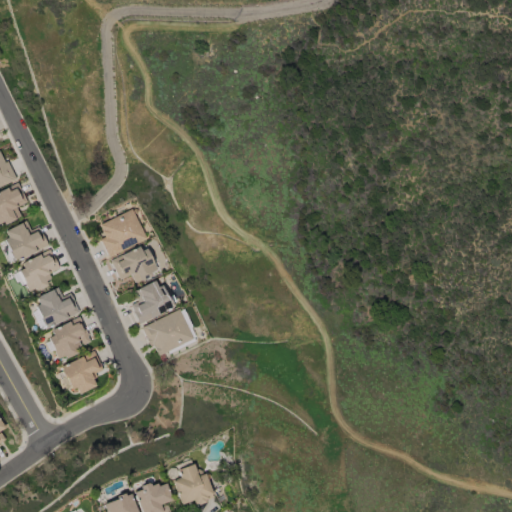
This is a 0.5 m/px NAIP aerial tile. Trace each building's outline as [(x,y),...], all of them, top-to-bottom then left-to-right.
[(0,185),(0,156),(3,163),(4,162),(13,179),(0,185)] [(19,216),(2,224),(1,221),(0,221),(0,189),(16,182),(25,202),(15,207),(19,216)] [(145,238),(107,257),(98,240),(103,237),(100,231),(101,231),(98,225),(131,208),(145,238)] [(29,230),(37,227),(46,245),(12,262),(10,258),(5,260),(0,250),(0,247),(4,246),(1,239),(6,237),(3,231),(24,220),(29,230)] [(145,248),(155,269),(149,272),(150,275),(133,283),(129,275),(118,280),(108,260),(137,246),(139,251),(145,248)] [(34,291),(32,289),(26,292),(22,284),(18,286),(16,282),(14,283),(10,275),(16,272),(15,271),(21,268),(19,263),(48,249),(57,268),(46,274),(48,278),(43,281),(45,285),(34,291)] [(131,307),(141,302),(135,289),(156,279),(170,308),(138,322),(131,307)] [(77,312),(44,328),(44,327),(39,329),(30,310),(34,309),(32,306),(37,304),(33,298),(50,289),(51,290),(55,288),(60,297),(68,293),(73,302),(72,302),(77,312)] [(139,327),(178,308),(179,310),(182,309),(191,327),(190,327),(196,340),(167,354),(165,351),(157,355),(152,344),(148,345),(139,327)] [(65,358),(63,355),(56,359),(52,350),(47,352),(43,343),(47,341),(45,338),(51,335),(49,330),(78,316),(87,336),(86,337),(88,341),(81,345),(78,340),(76,341),(79,345),(73,348),(75,353),(65,358)] [(94,386),(77,394),(73,388),(70,389),(69,388),(64,391),(56,374),(60,372),(59,371),(60,370),(59,367),(92,351),(102,370),(93,374),(95,377),(91,379),(94,386)] [(175,470),(191,464),(194,471),(197,470),(200,469),(202,474),(204,473),(213,498),(205,501),(206,502),(196,506),(195,504),(193,505),(191,501),(179,505),(170,480),(177,477),(175,470)] [(139,511),(131,492),(138,489),(137,486),(147,482),(149,487),(155,484),(156,486),(164,484),(170,500),(158,504),(159,507),(166,504),(168,511),(139,511)] [(104,511),(101,504),(116,499),(115,496),(123,493),(124,495),(129,493),(136,511),(104,511)]
